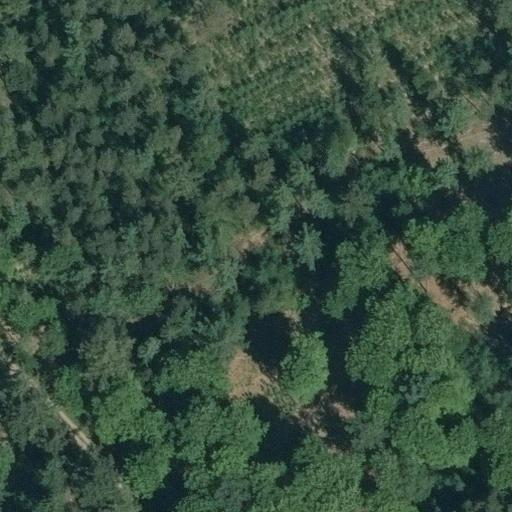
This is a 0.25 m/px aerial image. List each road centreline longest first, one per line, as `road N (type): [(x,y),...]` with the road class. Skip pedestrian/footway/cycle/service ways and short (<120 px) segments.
road 1 (track): [(0,354),(145,511)]
road 2 (track): [(6,359),(18,511)]
